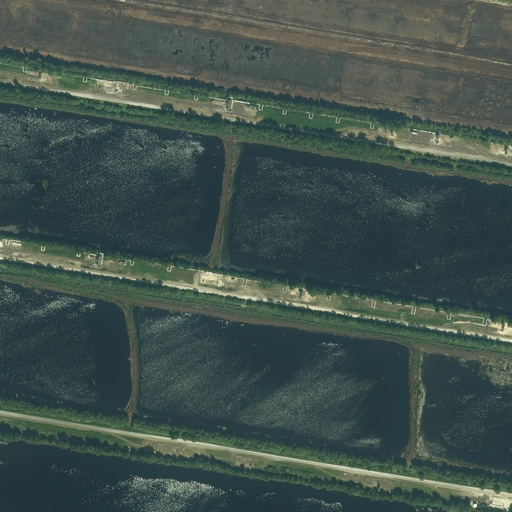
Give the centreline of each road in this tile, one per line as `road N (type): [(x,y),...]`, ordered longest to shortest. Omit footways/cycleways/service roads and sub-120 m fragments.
road 1 (track): [(0,254),(511,338)]
road 2 (track): [(511,493),(0,410)]
road 3 (track): [(0,79),(511,160)]
